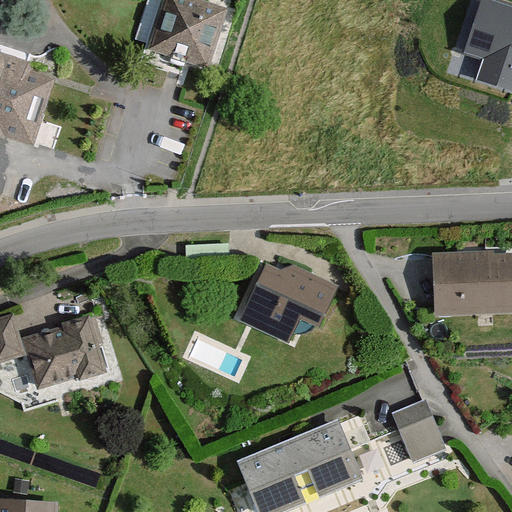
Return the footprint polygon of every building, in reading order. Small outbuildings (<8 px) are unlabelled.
[(198,0),(157,0),(141,51),(204,72),(225,9),(198,0)] [(511,5),(494,0),(482,0),(467,49),(484,55),(478,75),(511,86),(511,5)] [(0,130),(33,140),(51,83),(23,74),(27,62),(0,54),(0,130)] [(431,255),(434,315),(511,311),(511,255),(489,256),(489,252),(431,255)] [(263,265),(237,323),(286,344),(298,319),(318,328),(335,288),(294,270),(277,272),(263,265)] [(0,317),(0,364),(23,358),(34,395),(103,375),(95,348),(101,346),(91,313),(56,323),(57,328),(17,340),(10,315),(0,317)] [(390,415),(409,462),(441,450),(423,402),(390,415)] [(351,445),(371,439),(362,413),(342,420),(351,445)] [(235,461),(255,511),(280,511),(358,481),(334,421),(235,461)] [(0,511),(54,511),(55,502),(0,500),(0,511)]
